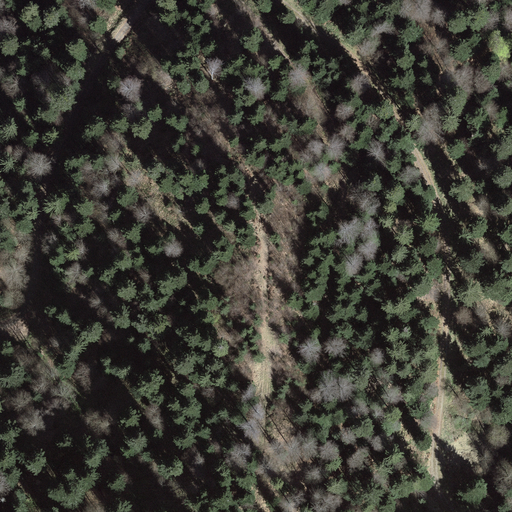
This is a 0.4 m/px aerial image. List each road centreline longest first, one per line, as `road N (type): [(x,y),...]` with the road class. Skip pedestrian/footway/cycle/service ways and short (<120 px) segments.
road 1 (track): [(279,0),(376,79),(400,114),(441,212),(447,272),(434,480),(449,511)]
road 2 (track): [(238,0),(314,93),(344,173),(299,511)]
road 3 (track): [(0,328),(26,306),(48,175),(72,119),(114,39),(149,0)]
